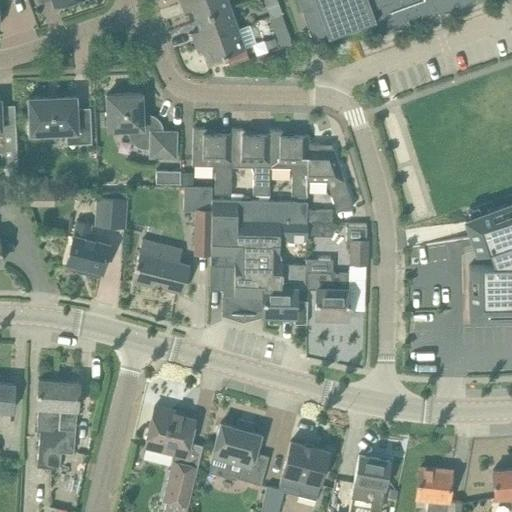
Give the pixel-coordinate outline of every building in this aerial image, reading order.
[(230,8),(226,0),(185,0),(180,2),(184,12),(192,9),(196,20),(230,8)] [(265,0),(270,17),(281,13),(280,13),(281,12),(281,10),(279,6),(276,0),(265,0)] [(297,0),(313,43),(370,23),(379,34),(379,35),(409,25),(408,19),(424,14),(425,18),(438,14),(477,0),(476,0),(297,0)] [(237,29),(230,8),(196,20),(200,30),(191,33),(195,44),(237,29)] [(281,13),(270,17),(280,48),(292,43),(281,13)] [(244,49),(237,29),(195,44),(198,53),(207,50),(211,61),(244,49)] [(275,38),(265,41),(268,48),(277,45),(275,38)] [(108,132),(128,132),(128,135),(129,139),(131,142),(134,145),(137,147),(141,149),(144,149),(148,149),(148,159),(175,159),(175,132),(161,132),(159,125),(155,120),(149,116),(142,116),(141,94),(106,95),(108,132)] [(76,144),(91,144),(90,108),(76,108),(75,96),(28,98),(29,121),(27,121),(28,134),(65,133),(65,135),(76,134),(76,144)] [(16,167),(15,128),(1,128),(0,108),(0,154),(1,154),(1,168),(16,167)] [(204,128),(192,128),(192,166),(212,166),(215,172),(214,194),(231,194),(231,167),(231,133),(204,133),(204,128)] [(231,133),(231,167),(251,167),(253,173),(253,195),(259,195),(259,199),(268,199),(268,195),(269,195),(270,167),(269,167),(270,134),(269,134),(243,134),(243,129),(231,129),(231,133)] [(270,134),(269,167),(270,167),(290,168),(291,174),(291,196),(297,196),(297,200),(307,200),(307,196),(308,181),(307,181),(308,143),(309,143),(309,135),(308,135),(281,135),(281,130),(270,130),(269,130),(269,134),(270,134)] [(309,143),(308,143),(307,181),(308,181),(326,182),(336,212),(353,206),(334,149),(319,149),(319,144),(309,143)] [(180,185),(180,172),(155,171),(155,184),(180,185)] [(180,173),(180,185),(180,186),(183,186),(193,186),(193,174),(180,173)] [(47,179),(21,179),(25,192),(26,192),(40,192),(47,192),(47,179)] [(193,186),(183,186),(184,210),(195,210),(195,234),(194,254),(210,254),(212,198),(212,186),(193,186)] [(40,192),(26,192),(32,206),(41,206),(40,192)] [(95,226),(124,228),(127,193),(98,192),(95,226)] [(469,217),(464,219),(465,221),(466,222),(471,237),(471,238),(473,245),(476,254),(488,251),(493,264),(468,265),(470,317),(511,315),(511,194),(505,197),(507,204),(494,209),(491,201),(467,210),(469,217)] [(210,265),(209,289),(222,289),(222,314),(264,315),(294,316),(294,324),(307,324),(307,302),(295,301),(295,288),(304,289),(304,272),(304,264),(282,264),(282,260),(280,260),(280,255),(279,255),(279,238),(306,239),(307,200),(297,200),(268,199),(259,199),(212,198),(210,254),(210,265)] [(332,210),(308,210),(307,222),(332,222),(332,210)] [(100,272),(102,272),(108,245),(87,240),(91,224),(76,220),(65,263),(88,269),(86,273),(99,276),(100,272)] [(346,227),(346,240),(349,241),(349,264),(366,264),(367,228),(346,227)] [(142,238),(132,279),(133,280),(136,284),(145,286),(148,284),(182,292),(187,273),(189,264),(178,262),(182,248),(173,246),(161,242),(142,238)] [(304,272),(304,289),(316,289),(315,316),(347,317),(348,273),(304,272)] [(54,380),(38,379),(37,399),(36,407),(37,407),(37,411),(36,431),(39,431),(36,467),(51,468),(54,429),(60,429),(62,398),(53,397),(54,380)] [(78,382),(54,380),(53,397),(62,398),(60,429),(54,429),(51,468),(58,468),(60,452),(72,453),(77,401),(78,382)] [(0,410),(12,412),(14,384),(0,382),(0,410)] [(172,410),(154,406),(144,446),(176,454),(184,456),(194,419),(171,414),(172,410)] [(211,457),(210,472),(237,480),(237,478),(260,485),(263,476),(268,456),(255,453),(260,434),(252,432),(254,424),(238,419),(236,427),(220,423),(215,442),(210,456),(211,457)] [(297,495),(316,500),(328,452),(290,442),(282,473),(279,485),(298,490),(297,495)] [(166,503),(163,511),(185,511),(197,467),(182,464),(184,456),(176,454),(174,462),(172,461),(162,502),(166,503)] [(350,497),(347,511),(380,511),(381,511),(386,480),(390,460),(358,455),(355,474),(353,481),(350,497)] [(450,471),(419,468),(416,498),(427,499),(426,511),(446,511),(448,501),(450,471)] [(511,511),(511,468),(492,470),(494,498),(510,497),(511,511)] [(277,511),(283,490),(266,486),(259,511),(277,511)] [(460,511),(461,502),(448,501),(446,511),(460,511)]
